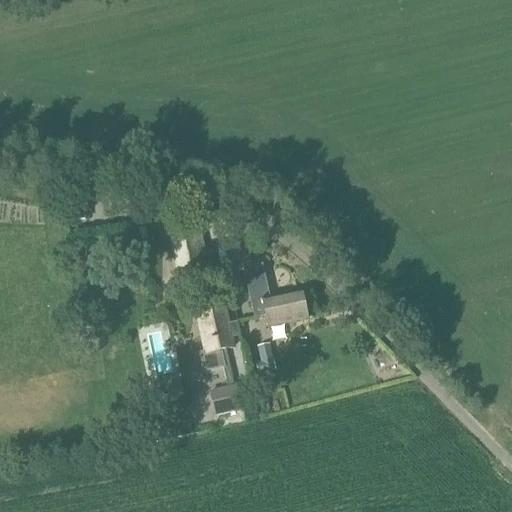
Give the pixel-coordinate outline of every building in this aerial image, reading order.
[(171,253),(204,246),(198,220),(166,228),(171,253)] [(177,277),(209,270),(204,246),(171,253),(177,277)] [(262,267),(244,270),(255,318),(265,316),(268,329),(307,320),(301,292),(269,299),(262,267)] [(231,306),(240,306),(238,271),(229,271),(231,306)] [(225,311),(197,317),(204,353),(197,354),(202,375),(223,371),(219,352),(234,349),(231,338),(239,336),(236,323),(228,325),(225,311)] [(139,330),(138,373),(172,374),(173,331),(139,330)] [(257,376),(275,372),(272,360),(256,364),(257,376)] [(161,407),(185,402),(180,380),(157,385),(157,386),(149,387),(153,404),(160,402),(161,407)] [(214,420),(244,411),(236,387),(207,396),(214,420)]
